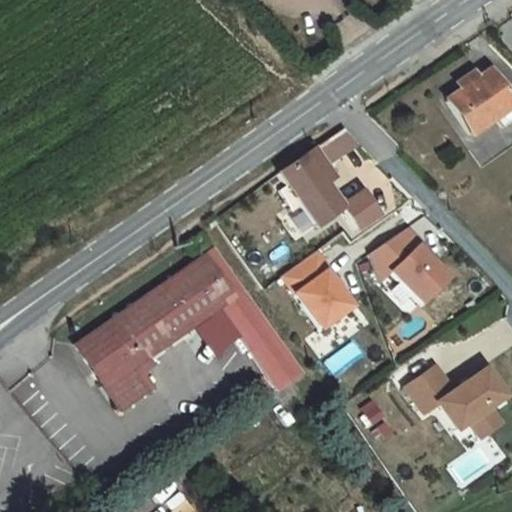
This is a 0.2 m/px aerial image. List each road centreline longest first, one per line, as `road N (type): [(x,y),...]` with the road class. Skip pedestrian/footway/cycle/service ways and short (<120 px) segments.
road 1 (secondary): [(329,95),(0,327)]
road 2 (residential): [(329,95),(511,288)]
road 3 (secondary): [(466,0),(329,95)]
